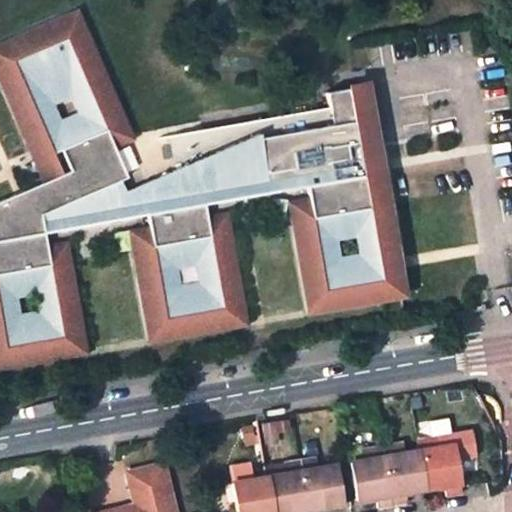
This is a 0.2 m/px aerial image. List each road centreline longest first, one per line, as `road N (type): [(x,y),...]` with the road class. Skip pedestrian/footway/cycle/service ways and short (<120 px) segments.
road 1 (secondary): [(511,350),(0,439)]
road 2 (unknown): [(511,327),(496,290),(465,89),(454,83),(386,90)]
